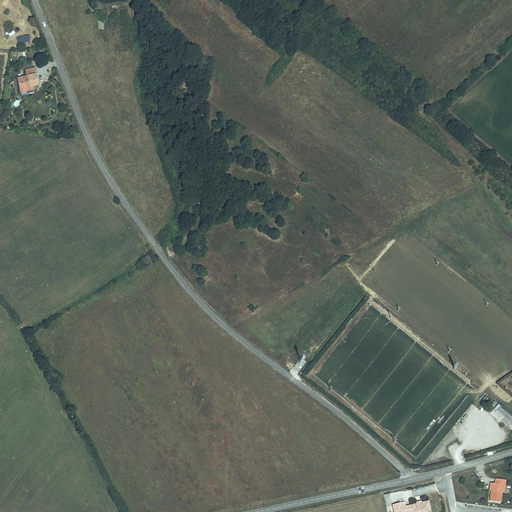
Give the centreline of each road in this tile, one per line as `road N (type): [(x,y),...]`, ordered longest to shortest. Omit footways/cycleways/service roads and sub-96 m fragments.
road 1 (unclassified): [(33,0),(94,156),(176,275),(209,313),(409,479)]
road 2 (tertiary): [(257,511),(409,479)]
